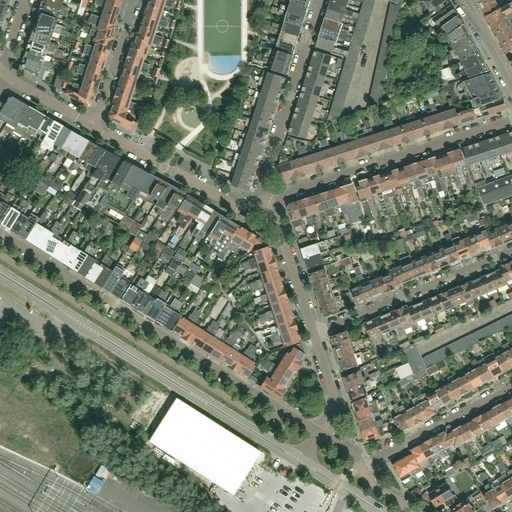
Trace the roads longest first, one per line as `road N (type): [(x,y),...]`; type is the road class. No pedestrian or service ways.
road 1 (residential): [(0,232),(318,432)]
road 2 (tertiary): [(300,461),(0,273)]
road 3 (residential): [(278,202),(296,189),(511,120)]
road 4 (residential): [(313,332),(511,251)]
road 5 (residential): [(263,200),(320,0)]
road 6 (residential): [(263,200),(236,207),(91,127)]
road 7 (residential): [(361,468),(511,380)]
road 8 (residential): [(313,332),(275,220),(278,202)]
road 9 (residential): [(91,127),(136,0)]
